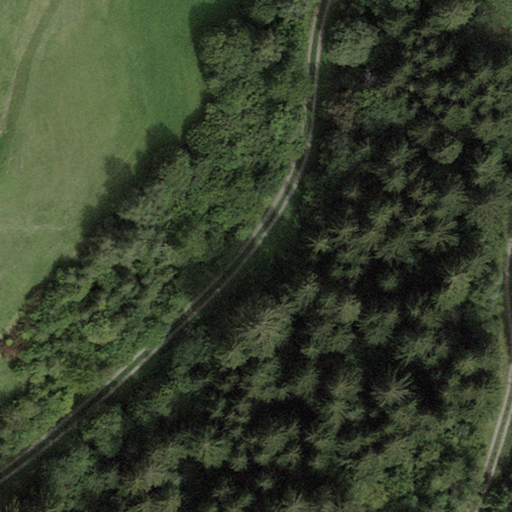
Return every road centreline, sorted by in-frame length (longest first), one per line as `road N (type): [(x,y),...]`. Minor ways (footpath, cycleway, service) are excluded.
road 1 (track): [(324,0),(299,162),(271,223),(165,335),(0,469)]
road 2 (track): [(470,511),(511,386)]
